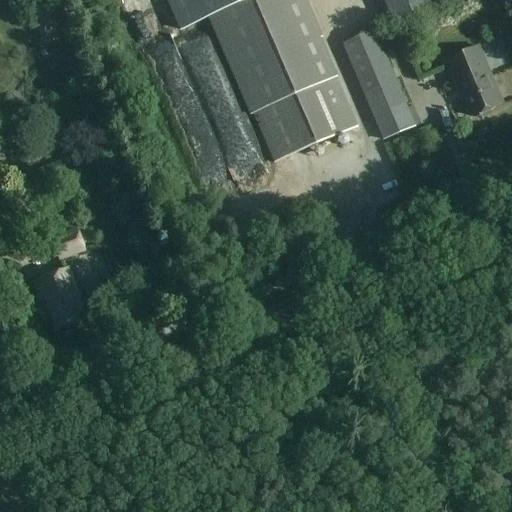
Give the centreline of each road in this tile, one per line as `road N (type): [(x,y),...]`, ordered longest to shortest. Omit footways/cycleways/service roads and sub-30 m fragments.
road 1 (tertiary): [(0,433),(511,215)]
road 2 (track): [(269,318),(332,413),(422,478),(436,511)]
